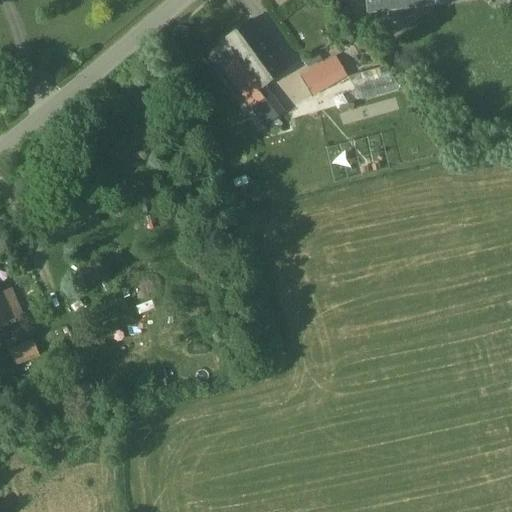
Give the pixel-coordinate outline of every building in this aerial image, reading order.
[(433,0),(366,0),(368,13),(434,5),(433,0)] [(263,127),(284,112),(270,94),(263,99),(257,91),(286,69),(250,20),(220,42),(232,57),(219,67),(244,100),(263,127)] [(349,80),(336,58),(300,79),(313,101),(349,80)] [(355,99),(393,89),(387,66),(349,76),(355,99)] [(0,325),(22,316),(10,289),(0,292),(0,325)] [(15,367),(39,358),(32,340),(9,349),(15,367)]
